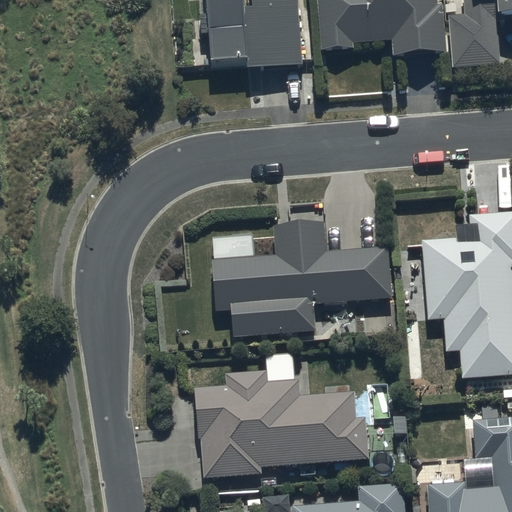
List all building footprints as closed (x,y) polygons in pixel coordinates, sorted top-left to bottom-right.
[(240,0),(205,0),(210,65),(244,63),(245,72),(255,71),(301,67),(296,0),(249,0),(251,11),(241,12),(240,0)] [(317,0),(321,52),(352,50),(352,46),(391,43),(392,58),(446,54),(443,8),(437,9),(435,0),(317,0)] [(511,0),(461,0),(463,17),(449,18),(453,71),(501,68),(498,25),(509,25),(508,19),(511,19),(511,0)] [(455,238),(421,241),(427,322),(442,321),(444,353),(461,352),(463,380),(511,376),(511,265),(511,264),(511,214),(477,217),(477,218),(470,219),(471,226),(454,228),(455,238)] [(212,242),(211,263),(214,315),(229,314),(230,339),(313,334),(312,307),(390,303),(387,249),(326,252),(324,226),(274,229),(276,256),(252,258),(251,239),(212,242)] [(226,389),(194,390),(196,442),(199,442),(201,480),(260,478),(260,470),(367,465),(365,421),(355,422),(354,395),(299,398),(298,383),(265,385),(265,375),(225,377),(226,389)] [(463,485),(427,487),(428,511),(511,511),(511,420),(471,424),(474,462),(490,461),(490,471),(463,473),(463,485)] [(289,511),(402,511),(401,488),(357,491),(358,503),(290,508),(289,511)]
